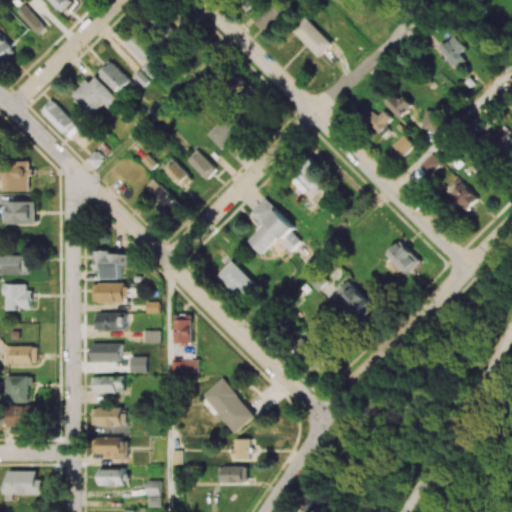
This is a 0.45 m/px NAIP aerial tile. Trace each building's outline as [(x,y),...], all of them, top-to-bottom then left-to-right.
[(50,0),(62,11),(73,0),(50,0)] [(289,13),(278,2),(255,22),(266,34),(289,13)] [(42,22),(25,3),(16,12),(33,30),(42,22)] [(171,45),(182,36),(163,12),(152,21),(171,45)] [(293,30),(320,57),(334,43),(307,16),(293,30)] [(158,54),(139,35),(129,45),(147,64),(158,54)] [(467,48),(456,35),(440,50),(458,69),(467,60),(461,53),(467,48)] [(100,73),(120,92),(132,80),(112,61),(100,73)] [(135,76),(145,87),(151,80),(142,70),(135,76)] [(75,96),(94,115),(106,103),(112,108),(121,99),(96,74),(75,96)] [(402,100),(397,94),(387,103),(402,119),(415,107),(406,96),(402,100)] [(44,113),(70,140),(82,128),(56,102),(44,113)] [(389,125),(395,119),(385,108),(371,122),(385,137),(393,130),(389,125)] [(438,113),(429,109),(422,126),(439,133),(444,122),(435,119),(438,113)] [(245,127),(230,113),(209,135),(225,149),(245,127)] [(511,134),(504,126),(491,139),(511,161),(511,134)] [(405,157),(416,145),(405,135),(394,146),(405,157)] [(88,160),(96,168),(104,161),(96,152),(88,160)] [(190,163),(208,180),(216,171),(199,154),(190,163)] [(194,178),(172,159),(166,166),(168,168),(165,171),(185,189),(194,178)] [(33,191),(32,161),(6,162),(7,192),(33,191)] [(316,192),(329,179),(313,161),(299,174),(316,192)] [(145,188),(174,218),(184,208),(155,178),(145,188)] [(480,198),(459,179),(447,191),(469,211),(480,198)] [(249,240),(263,255),(279,240),(291,252),(302,242),(293,231),(296,228),(267,198),(252,213),(265,226),(249,240)] [(37,202),(7,201),(7,223),(37,224),(37,202)] [(402,241),(389,253),(409,275),(422,262),(402,241)] [(104,279),(123,279),(123,266),(133,266),(133,253),(96,252),(96,271),(104,271),(104,279)] [(0,273),(30,274),(30,255),(0,254),(0,273)] [(257,283),(234,261),(220,276),(243,297),(257,283)] [(374,306),(344,277),(333,288),(316,272),(309,279),(355,325),(374,306)] [(130,302),(129,283),(95,284),(95,303),(130,302)] [(28,284),(6,284),(6,309),(34,309),(34,291),(28,290),(28,284)] [(162,302),(148,302),(148,313),(162,313),(162,302)] [(127,313),(96,313),(97,330),(127,330),(127,313)] [(194,315),(175,315),(176,343),(194,343),(194,315)] [(162,343),(162,330),(147,330),(146,342),(162,343)] [(124,343),(94,343),(93,360),(124,361),(124,343)] [(39,346),(9,346),(9,364),(40,364),(39,346)] [(198,353),(183,353),(183,360),(173,360),(173,376),(198,375),(198,353)] [(132,372),(149,372),(149,356),(132,356),(132,372)] [(31,402),(31,385),(35,385),(35,375),(4,376),(5,402),(31,402)] [(127,393),(126,376),(93,376),(94,393),(127,393)] [(203,396),(238,433),(257,415),(223,378),(203,396)] [(11,427),(40,426),(39,406),(11,407),(11,427)] [(128,426),(128,408),(94,407),(93,425),(128,426)] [(98,438),(98,457),(130,457),(129,437),(98,438)] [(252,439),(234,439),(234,459),(252,459),(252,439)] [(184,450),(173,450),(174,464),(184,464),(184,450)] [(248,465),(219,466),(219,483),(249,482),(248,465)] [(101,486),(128,485),(128,468),(101,469),(101,486)] [(39,471),(10,471),(10,481),(6,481),(6,494),(45,493),(45,479),(39,479),(39,471)] [(149,496),(163,496),(163,480),(149,480),(149,496)]
